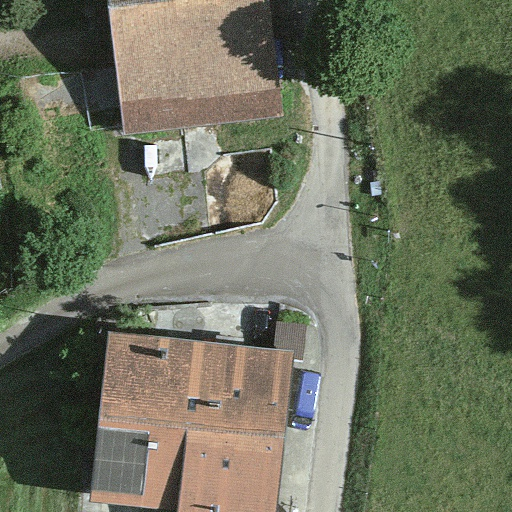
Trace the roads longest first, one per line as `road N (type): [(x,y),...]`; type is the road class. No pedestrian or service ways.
road 1 (unclassified): [(0,360),(104,295),(215,269),(329,258)]
road 2 (unclassified): [(326,511),(329,258)]
